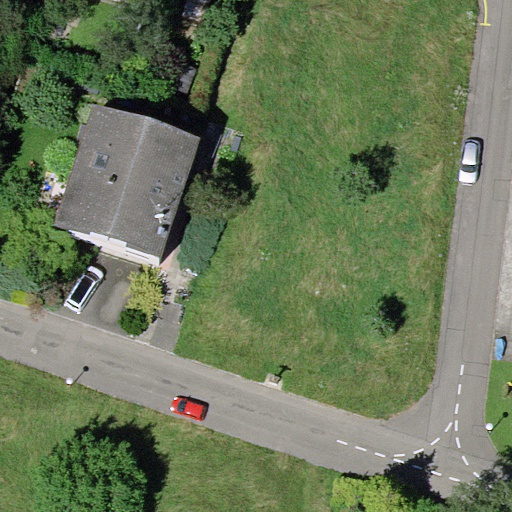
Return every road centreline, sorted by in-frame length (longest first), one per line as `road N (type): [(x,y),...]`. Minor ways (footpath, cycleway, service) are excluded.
road 1 (residential): [(449,472),(497,0)]
road 2 (residential): [(0,332),(449,472)]
